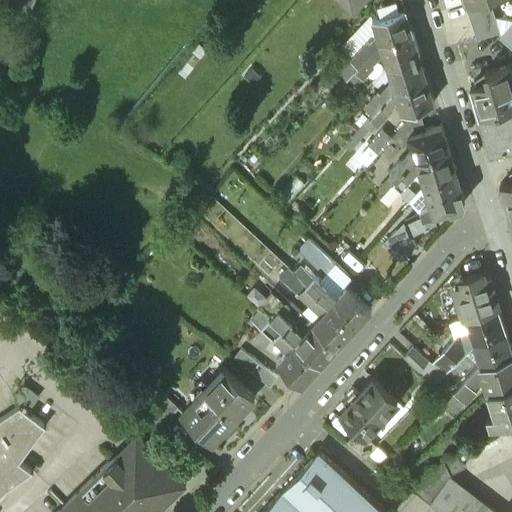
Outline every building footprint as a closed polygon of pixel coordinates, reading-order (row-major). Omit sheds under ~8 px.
[(34,0),(0,0),(31,10),(34,0)] [(401,0),(374,0),(374,1),(377,12),(403,4),(401,0)] [(489,0),(478,0),(467,4),(467,3),(465,4),(469,15),(492,8),(489,0)] [(403,4),(377,12),(379,17),(372,19),(376,33),(379,42),(411,32),(403,4)] [(492,8),(469,15),(472,26),(495,19),(492,8)] [(495,19),(472,26),(476,38),(499,31),(495,19)] [(511,19),(498,36),(511,47),(511,19)] [(411,32),(379,42),(382,52),(386,65),(419,55),(411,32)] [(369,39),(352,56),(349,53),(337,66),(348,76),(355,68),(379,42),(376,33),(370,40),(369,39)] [(379,42),(355,68),(363,75),(374,63),(373,62),(382,52),(379,42)] [(193,50),(186,61),(193,66),(200,55),(193,50)] [(419,55),(386,65),(391,80),(394,88),(426,78),(419,55)] [(511,70),(510,63),(485,71),(488,80),(470,85),(480,116),(511,106),(511,90),(508,89),(511,81),(511,70)] [(426,78),(394,88),(397,98),(401,112),(433,101),(426,78)] [(379,90),(367,104),(374,110),(394,88),(391,80),(381,92),(379,90)] [(374,110),(357,130),(361,134),(367,127),(371,130),(391,108),(389,106),(397,98),(394,88),(374,110)] [(511,106),(480,116),(483,130),(485,129),(492,152),(511,146),(511,106)] [(418,119),(404,123),(392,137),(401,145),(410,142),(408,135),(421,131),(418,119)] [(421,131),(408,135),(410,142),(413,150),(401,163),(407,168),(416,159),(448,149),(441,125),(421,131)] [(382,128),(368,144),(378,153),(392,137),(382,128)] [(448,149),(416,159),(407,168),(403,173),(409,179),(419,168),(423,182),(456,172),(448,149)] [(399,161),(389,172),(397,179),(403,173),(407,168),(401,163),(399,161)] [(430,203),(413,211),(415,215),(405,220),(413,236),(437,223),(434,214),(466,204),(456,172),(423,182),(430,203)] [(511,172),(509,173),(511,180),(500,184),(511,221),(511,172)] [(409,179),(403,173),(397,179),(393,184),(400,191),(410,180),(409,179)] [(413,236),(405,220),(395,225),(406,248),(416,243),(413,236)] [(335,261),(310,237),(299,249),(324,273),(335,261)] [(326,285),(306,266),(298,274),(307,282),(318,293),(324,286),(326,285)] [(482,272),(462,279),(464,284),(454,287),(458,298),(455,303),(458,310),(463,312),(465,318),(466,318),(498,308),(488,277),(484,278),(482,272)] [(318,293),(307,282),(299,291),(314,304),(315,302),(321,296),(318,293)] [(345,285),(335,296),(324,286),(318,293),(321,296),(355,326),(371,308),(345,285)] [(293,321),(279,309),(284,304),(272,293),(260,306),(284,327),(286,329),(292,323),(293,321)] [(355,326),(321,296),(315,302),(323,309),(313,321),(338,344),(355,326)] [(260,306),(259,305),(249,315),(274,337),(275,336),(284,327),(260,306)] [(498,308),(466,318),(469,327),(473,341),(506,331),(498,308)] [(313,321),(310,318),(307,321),(310,324),(302,332),(292,323),(286,329),(322,362),(338,344),(313,321)] [(286,329),(284,327),(275,336),(288,348),(277,359),(303,383),(322,362),(286,329)] [(469,327),(459,333),(433,361),(445,371),(473,341),(469,327)] [(445,371),(442,375),(452,385),(479,357),(480,364),(511,353),(511,350),(506,331),(473,341),(445,371)] [(429,357),(414,344),(404,354),(419,368),(429,357)] [(279,375),(242,346),(235,355),(272,384),(279,375)] [(511,353),(480,364),(465,380),(474,389),(485,377),(488,388),(511,380),(511,353)] [(257,394),(226,366),(182,413),(213,442),(257,394)] [(372,379),(355,397),(350,393),(343,400),(348,404),(341,412),(359,429),(365,435),(397,401),(372,379)] [(474,389),(465,380),(444,402),(453,411),(463,400),(465,402),(476,390),(474,389)] [(511,380),(488,388),(496,412),(486,415),(490,425),(505,420),(507,426),(511,424),(511,380)] [(163,389),(141,412),(161,426),(180,406),(163,389)] [(0,419),(0,495),(5,491),(33,472),(21,464),(44,423),(20,406),(0,419)] [(365,435),(359,429),(348,440),(366,454),(376,445),(365,435)] [(175,470),(137,432),(56,511),(156,511),(187,482),(175,470)] [(386,511),(318,449),(260,511),(386,511)] [(457,454),(444,460),(451,474),(464,467),(457,454)] [(498,511),(451,476),(451,475),(451,474),(444,460),(401,481),(443,511),(498,511)] [(192,472),(183,462),(175,470),(185,480),(192,472)]
